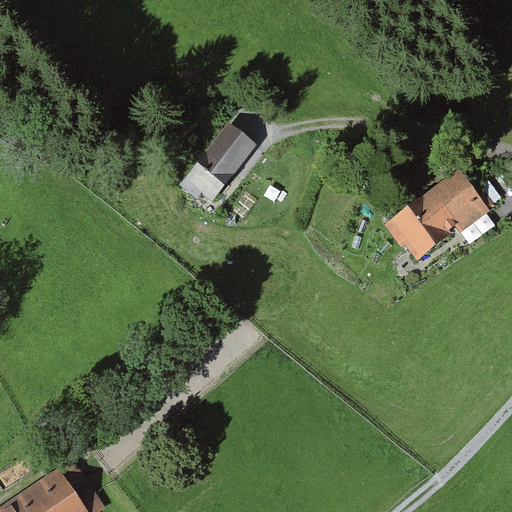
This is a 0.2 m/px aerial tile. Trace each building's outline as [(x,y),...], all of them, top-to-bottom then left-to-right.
[(214,202),(258,146),(229,123),(179,186),(195,199),(201,192),(214,202)] [(459,171),(384,226),(400,247),(404,246),(417,263),(489,211),(459,171)] [(357,231),(363,234),(368,223),(361,221),(357,231)] [(351,248),(358,251),(362,239),(356,237),(351,248)] [(58,470),(0,511),(98,511),(105,507),(92,489),(79,499),(58,470)]
